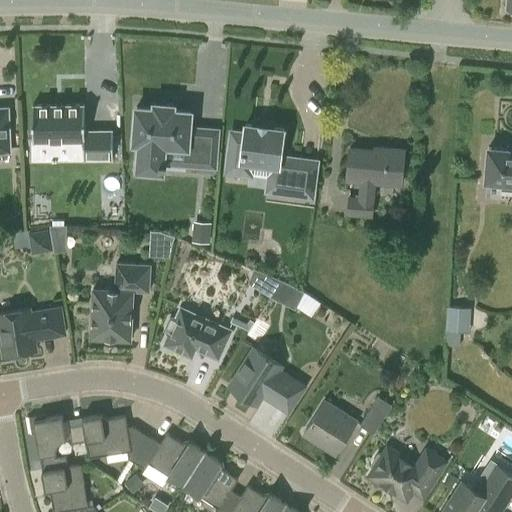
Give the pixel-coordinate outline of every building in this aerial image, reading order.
[(136,107),(133,143),(139,143),(137,165),(136,171),(162,174),(163,167),(166,167),(166,163),(163,162),(165,145),(186,147),(185,164),(214,166),(217,135),(196,133),(189,133),(190,111),(191,111),(173,110),(173,105),(167,104),(166,108),(155,107),(155,103),(154,103),(153,108),(136,107)] [(33,141),(33,159),(72,158),(113,158),(113,130),(85,130),(84,104),(32,105),(33,141)] [(0,152),(10,152),(8,113),(7,113),(6,108),(0,108),(0,152)] [(274,129),(251,126),(245,125),(245,131),(244,134),(231,132),(226,173),(251,176),(253,162),(272,165),(269,190),(267,190),(267,192),(312,198),(317,162),(315,162),(314,169),(299,167),(300,160),(281,157),(281,155),(284,130),(274,129)] [(358,198),(349,198),(347,214),(374,216),(377,182),(401,185),(404,150),(386,148),(386,151),(349,148),(347,179),(360,181),(358,198)] [(511,149),(488,148),(485,181),(511,183),(511,149)] [(210,226),(193,224),(191,239),(209,241),(210,226)] [(28,232),(30,245),(40,252),(54,250),(50,228),(28,232)] [(159,231),(150,230),(149,255),(170,256),(174,237),(159,231)] [(118,289),(93,288),(90,337),(130,339),(133,291),(149,291),(150,264),(119,263),(118,289)] [(259,289),(271,297),(282,280),(267,274),(259,289)] [(304,292),(282,280),(271,297),(294,309),(304,292)] [(449,305),(448,330),(458,330),(460,305),(449,305)] [(36,350),(35,342),(34,339),(65,334),(60,307),(30,312),(29,308),(0,312),(0,335),(3,355),(36,350)] [(166,334),(162,343),(164,344),(191,357),(195,350),(195,348),(218,358),(223,347),(231,330),(223,327),(180,308),(179,307),(175,316),(169,316),(163,330),(166,334)] [(281,365),(253,347),(228,386),(231,387),(232,392),(239,396),(244,395),(257,404),(263,395),(288,411),(304,386),(279,369),(281,365)] [(360,425),(373,434),(392,405),(378,396),(360,425)] [(302,433),(336,454),(357,421),(324,399),(302,433)] [(71,443),(86,440),(83,423),(70,426),(68,418),(63,419),(62,415),(46,418),(46,414),(29,416),(32,433),(35,432),(42,470),(68,466),(66,454),(57,456),(56,447),(58,442),(61,439),(66,438),(70,437),(71,443)] [(101,414),(82,418),(83,423),(86,440),(88,457),(127,450),(128,458),(134,461),(149,436),(132,425),(127,426),(125,415),(107,418),(101,414)] [(167,432),(160,443),(149,436),(134,461),(145,468),(149,462),(183,485),(205,452),(189,441),(182,443),(167,432)] [(446,461),(426,448),(416,464),(387,446),(368,475),(407,500),(422,476),(432,483),(446,461)] [(222,468),(221,462),(205,452),(183,485),(218,507),(214,511),(230,511),(241,495),(231,489),(238,478),(222,468)] [(88,506),(81,464),(68,466),(42,470),(45,490),(50,494),(53,511),(62,511),(93,511),(97,510),(93,505),(88,506)] [(462,480),(441,511),(498,511),(511,491),(511,474),(496,464),(479,491),(462,480)] [(450,473),(444,482),(452,487),(457,478),(450,473)] [(125,483),(133,494),(145,484),(136,474),(125,483)] [(241,495),(230,511),(280,511),(286,504),(270,493),(263,495),(248,485),(241,495)]
